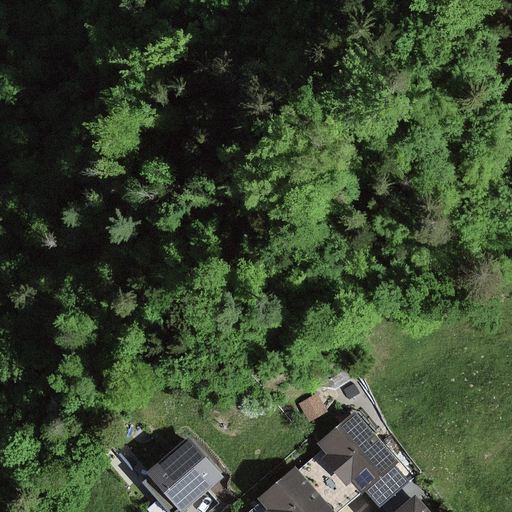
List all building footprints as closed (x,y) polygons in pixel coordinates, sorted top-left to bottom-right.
[(328,413),(317,394),(299,404),(309,423),(328,413)] [(400,463),(355,411),(318,444),(323,450),(328,456),(324,459),(348,487),(353,483),(361,493),(362,495),(366,492),(395,467),(400,463)] [(185,511),(225,478),(189,437),(148,473),(151,477),(143,483),(168,511),(177,511),(180,510),(181,511),(185,511)] [(328,456),(323,450),(299,471),(334,511),(338,511),(361,493),(353,483),(348,487),(324,459),(328,456)] [(334,511),(299,471),(296,467),(258,499),(261,503),(250,511),(334,511)] [(395,467),(366,492),(372,499),(379,508),(409,483),(395,467)] [(431,511),(417,495),(396,511),(431,511)]
